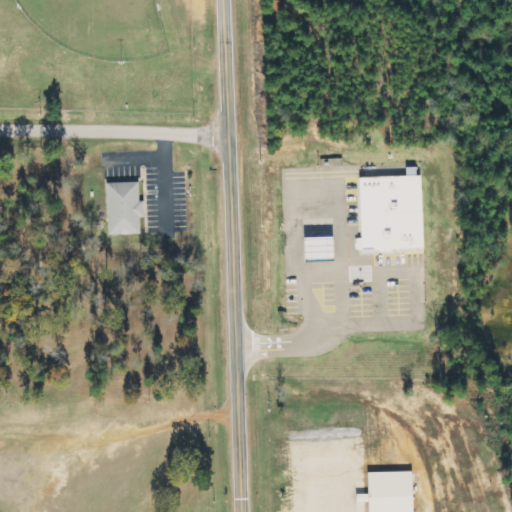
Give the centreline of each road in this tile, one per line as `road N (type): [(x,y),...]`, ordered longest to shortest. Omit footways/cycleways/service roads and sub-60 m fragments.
road 1 (tertiary): [(239,511),(227,137)]
road 2 (residential): [(227,137),(0,129)]
road 3 (tertiary): [(227,137),(221,0)]
